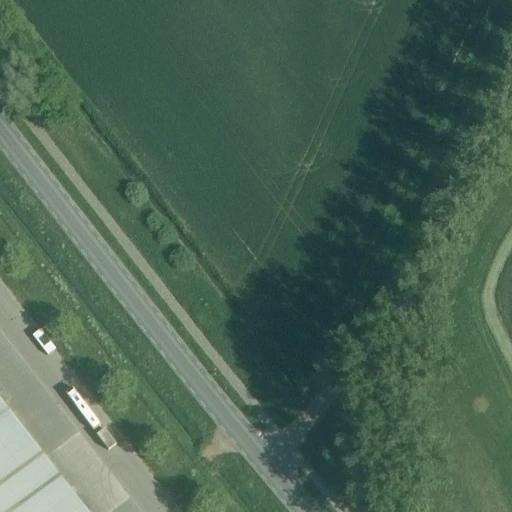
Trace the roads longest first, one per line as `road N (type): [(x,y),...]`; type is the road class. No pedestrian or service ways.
road 1 (unclassified): [(265,464),(404,304),(511,72)]
road 2 (secondary): [(265,464),(0,126)]
road 3 (unclassified): [(153,511),(0,309)]
